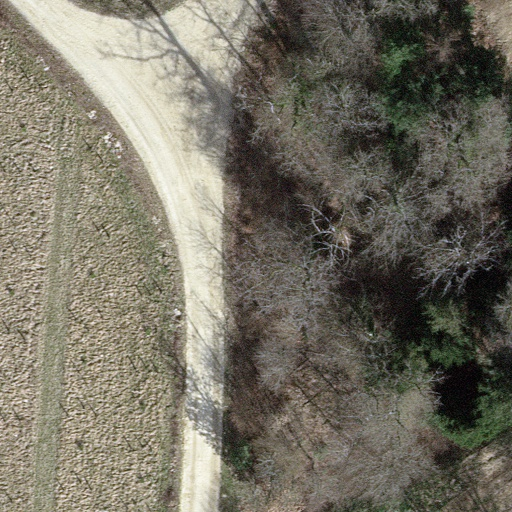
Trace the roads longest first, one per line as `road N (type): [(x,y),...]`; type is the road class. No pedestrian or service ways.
road 1 (track): [(191,511),(200,119),(231,0)]
road 2 (track): [(200,119),(96,67),(36,0)]
